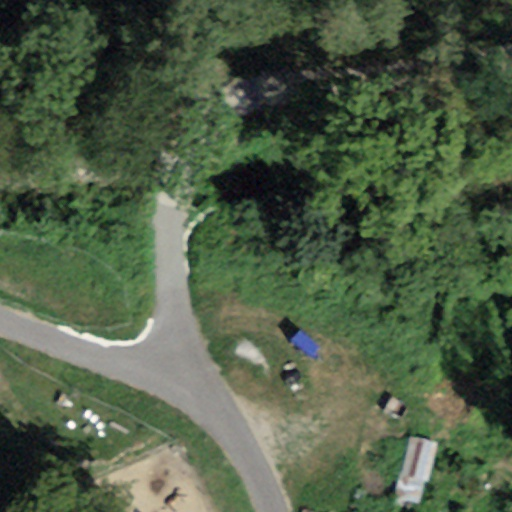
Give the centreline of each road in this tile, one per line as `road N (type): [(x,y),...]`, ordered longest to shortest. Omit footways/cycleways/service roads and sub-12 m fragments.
road 1 (track): [(180,384),(170,236),(193,137),(256,94),(511,55)]
road 2 (residential): [(270,511),(227,429),(180,384)]
